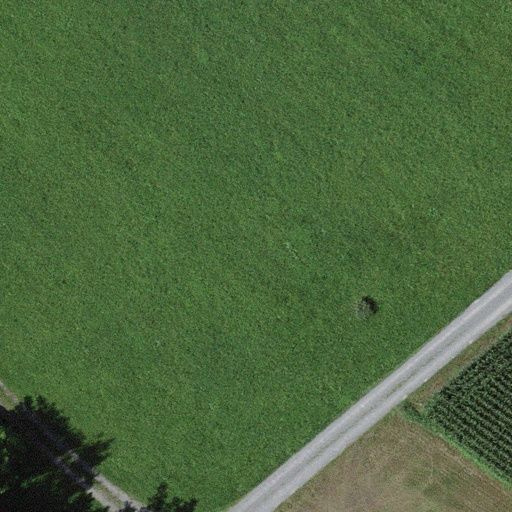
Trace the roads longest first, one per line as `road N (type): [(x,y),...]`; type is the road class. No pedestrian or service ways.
road 1 (track): [(254,511),(511,303)]
road 2 (track): [(125,511),(0,404)]
